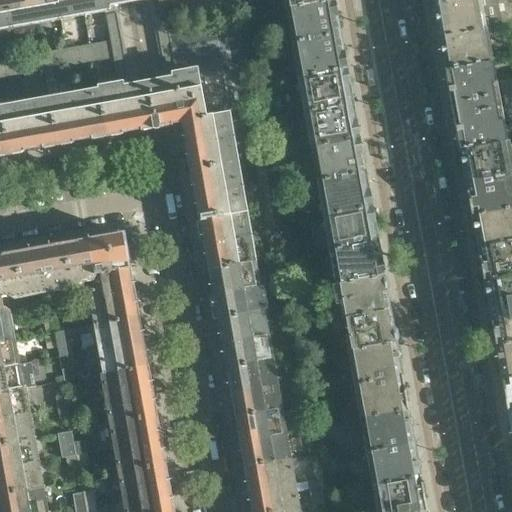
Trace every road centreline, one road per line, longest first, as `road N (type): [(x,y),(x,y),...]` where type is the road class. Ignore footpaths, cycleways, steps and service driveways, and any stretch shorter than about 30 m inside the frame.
road 1 (tertiary): [(490,511),(396,0)]
road 2 (residential): [(222,511),(166,197),(0,230)]
